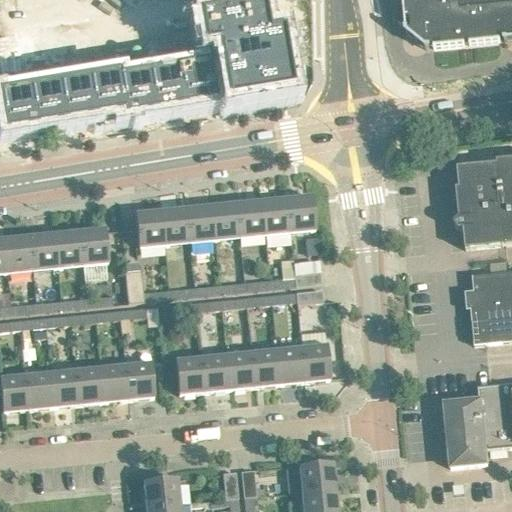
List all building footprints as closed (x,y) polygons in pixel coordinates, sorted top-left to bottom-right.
[(427,52),(477,46),(472,0),(401,0),(405,34),(427,52)] [(511,42),(511,0),(472,0),(477,46),(511,42)] [(120,77),(0,95),(0,109),(4,137),(123,118),(124,122),(216,107),(212,84),(224,82),(228,110),(292,100),(282,38),(268,41),(264,12),(199,22),(204,51),(206,51),(208,66),(120,80),(120,77)] [(315,233),(312,200),(287,202),(290,236),(315,233)] [(265,238),(290,236),(287,202),(261,205),(265,238)] [(236,207),(239,241),(265,238),(261,205),(236,207)] [(236,207),(211,210),(214,244),(239,241),(236,207)] [(189,246),(214,244),(211,210),(185,212),(189,246)] [(189,246),(185,212),(160,215),(163,249),(189,246)] [(138,251),(163,249),(160,215),(135,217),(138,251)] [(105,233),(80,235),(83,269),(85,285),(107,282),(105,267),(109,266),(107,253),(105,233)] [(83,269),(80,235),(54,238),(58,271),(83,269)] [(58,271),(54,238),(29,240),(33,274),(58,271)] [(33,274),(29,240),(4,243),(7,277),(33,274)] [(269,284),(270,293),(295,291),(294,278),(293,266),(293,262),(285,263),(285,266),(280,266),(282,282),(269,284)] [(320,276),(319,264),(293,266),(294,278),(320,276)] [(169,303),(168,294),(143,296),(141,274),(124,275),(127,297),(128,307),(144,306),(169,303)] [(476,312),(471,312),(474,349),(494,347),(511,344),(511,275),(492,278),(472,280),(474,294),(476,312)] [(294,278),(295,291),(321,288),(320,276),(294,278)] [(270,293),(269,284),(244,286),(245,296),(270,293)] [(219,289),(220,298),(245,296),(244,286),(219,289)] [(193,291),(194,301),(220,298),(219,289),(193,291)] [(168,294),(169,303),(194,301),(193,291),(168,294)] [(296,296),(297,306),(297,309),(323,306),(321,294),(296,296)] [(297,306),(296,296),(271,299),(271,308),(297,306)] [(112,299),(87,302),(88,311),(113,309),(112,299)] [(271,308),(271,299),(245,301),(246,311),(271,308)] [(246,311),(245,301),(220,304),(221,313),(246,311)] [(87,311),(86,302),(61,304),(62,314),(87,311)] [(36,307),(37,317),(62,314),(61,304),(36,307)] [(221,313),(220,304),(194,306),(195,316),(221,313)] [(195,316),(194,306),(169,309),(170,319),(195,316)] [(37,317),(36,307),(10,309),(11,319),(37,317)] [(10,309),(0,310),(0,320),(11,319),(10,309)] [(120,314),(121,323),(146,321),(146,311),(120,314)] [(95,316),(96,326),(121,323),(120,314),(95,316)] [(69,319),(70,328),(96,326),(95,316),(69,319)] [(44,321),(45,331),(70,328),(69,319),(44,321)] [(44,321),(19,324),(20,334),(45,331),(44,321)] [(0,325),(0,335),(20,334),(19,324),(0,325)] [(330,383),(327,349),(301,352),(305,385),(330,383)] [(305,385),(301,352),(276,354),(280,388),(305,385)] [(254,390),(280,388),(276,354),(251,357),(254,390)] [(254,390),(251,357),(225,359),(229,393),(254,390)] [(229,393),(225,359),(200,362),(204,395),(229,393)] [(204,395),(200,362),(175,364),(178,398),(204,395)] [(154,400),(152,381),(151,367),(125,369),(129,403),(154,400)] [(129,403),(125,369),(100,372),(104,405),(129,403)] [(75,374),(78,408),(104,405),(100,372),(75,374)] [(53,411),(78,408),(75,374),(50,377),(53,411)] [(53,411),(50,377),(24,379),(28,413),(53,411)] [(28,413),(24,379),(0,381),(0,392),(2,416),(28,413)] [(480,404),(481,404),(486,453),(511,450),(511,388),(478,392),(480,404)] [(481,404),(480,404),(445,407),(451,471),(487,467),(486,453),(481,404)] [(335,492),(332,467),(299,470),(301,495),(335,492)] [(243,501),(253,500),(256,500),(253,474),(241,476),(243,501)] [(225,503),(238,502),(235,476),(223,477),(225,503)] [(143,486),(146,511),(180,507),(177,482),(143,486)] [(301,495),(302,511),(337,511),(335,492),(301,495)] [(244,511),(254,511),(253,500),(243,501),(244,511)] [(238,511),(238,502),(225,503),(209,504),(210,511),(229,509),(229,511),(238,511)]
